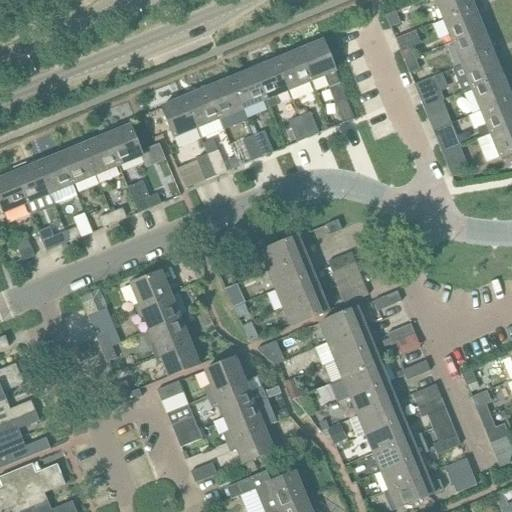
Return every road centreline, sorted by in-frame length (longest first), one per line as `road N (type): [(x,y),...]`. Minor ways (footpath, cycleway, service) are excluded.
road 1 (residential): [(40,288),(269,192),(350,183),(429,210)]
road 2 (secondary): [(0,102),(248,0)]
road 3 (residential): [(372,46),(434,193),(429,210)]
road 4 (residential): [(97,421),(145,404),(187,511)]
road 5 (secondary): [(140,0),(0,58)]
road 6 (residential): [(97,421),(40,288)]
